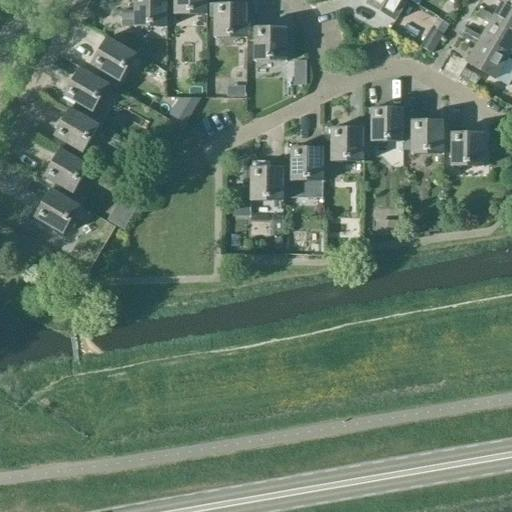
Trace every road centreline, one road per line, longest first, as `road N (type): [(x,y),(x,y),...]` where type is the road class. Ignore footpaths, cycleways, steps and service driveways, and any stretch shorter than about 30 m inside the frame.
road 1 (primary): [(196,511),(511,456)]
road 2 (residential): [(511,123),(404,70),(378,70),(328,92)]
road 3 (residential): [(0,157),(87,0)]
road 4 (residential): [(328,92),(213,139)]
